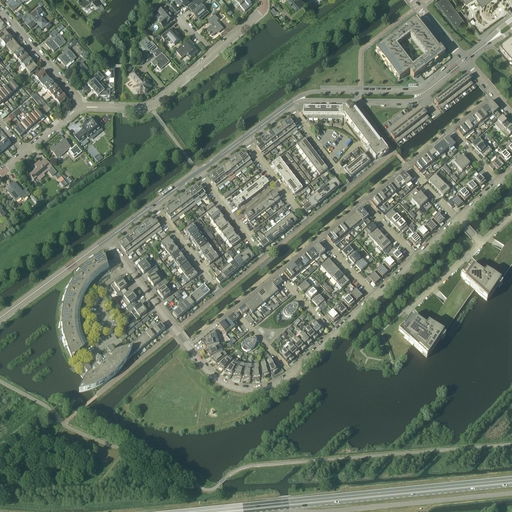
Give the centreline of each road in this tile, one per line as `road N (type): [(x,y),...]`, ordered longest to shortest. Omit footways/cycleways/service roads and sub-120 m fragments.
road 1 (primary): [(226,511),(511,483)]
road 2 (residential): [(291,372),(260,389),(219,381),(127,268)]
road 3 (unclassified): [(511,494),(319,511)]
road 4 (residential): [(74,367),(114,340),(97,292),(127,268)]
road 5 (tertiary): [(0,317),(105,240)]
road 6 (tertiary): [(422,94),(309,93),(294,101)]
road 7 (tertiary): [(294,101),(422,94)]
road 8 (residential): [(78,107),(0,12)]
